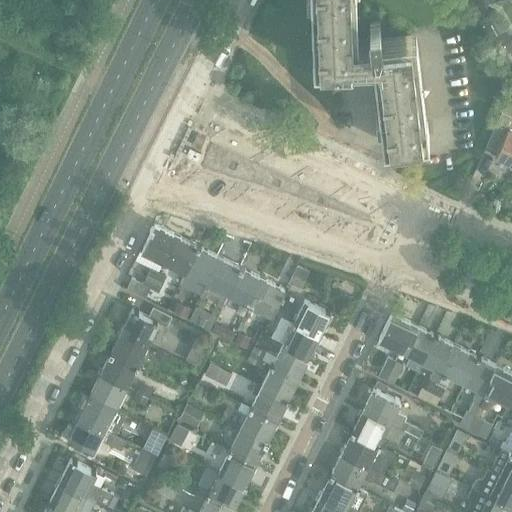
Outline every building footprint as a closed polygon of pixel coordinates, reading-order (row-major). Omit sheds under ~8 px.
[(311,0),(314,64),(323,64),(353,63),(353,59),(373,58),(384,143),(428,137),(416,40),(383,44),(383,43),(382,43),(379,21),(369,22),(371,38),(352,41),(350,0),(311,0)] [(495,156),(511,163),(511,98),(509,97),(486,146),(498,151),(495,156)] [(200,149),(205,139),(197,134),(192,145),(200,149)] [(201,154),(190,149),(186,156),(197,162),(201,154)] [(174,249),(181,237),(155,224),(142,250),(163,261),(170,247),(174,249)] [(163,261),(185,272),(198,246),(181,237),(174,249),(170,247),(163,261)] [(201,293),(206,282),(213,268),(209,266),(215,254),(198,246),(185,272),(179,282),(201,293)] [(213,268),(206,282),(228,293),(241,267),(215,254),(209,266),(213,268)] [(228,293),(249,304),(256,289),(252,288),(258,276),(241,267),(228,293)] [(256,289),(249,304),(271,315),(281,296),(282,297),(284,293),(283,292),(284,289),(258,276),(252,288),(256,289)] [(132,278),(126,289),(145,298),(151,287),(132,278)] [(305,300),(294,321),(320,334),(331,313),(305,300)] [(213,324),(217,312),(197,306),(194,318),(213,324)] [(147,343),(158,322),(167,326),(172,317),(153,307),(148,317),(132,309),(122,330),(147,343)] [(412,338),(418,326),(392,312),(379,338),(401,349),(407,336),(412,338)] [(294,321),(283,343),(309,356),(320,334),(294,321)] [(407,336),(401,349),(422,360),(435,334),(418,326),(412,338),(407,336)] [(137,365),(147,343),(122,330),(111,352),(137,365)] [(453,343),(435,334),(422,360),(444,371),(450,357),(447,355),(453,343)] [(283,343),(273,364),(299,377),(309,356),(283,343)] [(478,356),(453,343),(447,355),(450,357),(444,371),(465,382),(478,356)] [(111,352),(100,374),(126,386),(137,365),(111,352)] [(389,355),(379,375),(396,383),(405,363),(389,355)] [(495,364),(478,356),(465,382),(487,392),(493,379),(489,377),(495,364)] [(212,359),(204,376),(247,397),(255,381),(212,359)] [(273,364),(262,386),(288,399),(299,377),(273,364)] [(511,398),(511,372),(495,364),(489,377),(493,379),(487,392),(480,406),(489,411),(496,397),(509,404),(511,399),(511,398)] [(115,408),(126,386),(100,374),(89,395),(115,408)] [(277,420),(288,399),(262,386),(251,407),(277,420)] [(374,387),(363,409),(400,428),(406,416),(395,411),(400,400),(374,387)] [(126,413),(115,408),(89,395),(79,416),(105,429),(115,435),(126,413)] [(182,416),(198,424),(205,410),(190,402),(182,416)] [(267,442),(277,420),(251,407),(241,429),(267,442)] [(352,431),(378,444),(394,452),(405,430),(400,428),(363,409),(352,431)] [(94,451),(105,429),(79,416),(68,438),(94,451)] [(152,427),(142,448),(158,455),(168,435),(152,427)] [(256,463),(267,442),(241,429),(230,450),(256,463)] [(368,465),(378,444),(352,431),(342,452),(368,465)] [(245,485),(256,463),(230,450),(219,472),(245,485)] [(331,473),(357,487),(368,465),(342,452),(331,473)] [(511,453),(500,475),(511,480),(511,453)] [(86,494),(95,498),(108,505),(113,493),(91,482),(97,471),(71,459),(60,481),(86,494)] [(478,490),(511,507),(511,480),(500,475),(489,469),(478,490)] [(234,507),(245,485),(219,472),(208,493),(234,507)] [(357,511),(368,492),(357,487),(331,473),(320,495),(346,508),(353,511),(357,511)] [(87,511),(95,498),(86,494),(60,481),(49,502),(68,511),(87,511)] [(467,511),(511,511),(511,507),(478,490),(467,511)] [(231,511),(234,507),(208,493),(198,511),(190,511),(183,508),(181,511),(231,511)] [(311,511),(353,511),(346,508),(320,495),(311,511)] [(68,511),(49,502),(44,511),(68,511)]
